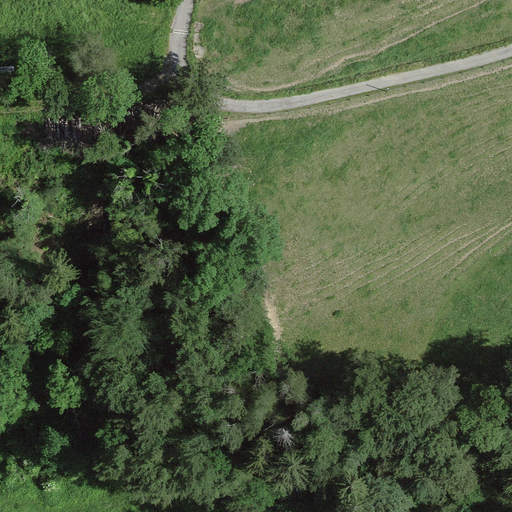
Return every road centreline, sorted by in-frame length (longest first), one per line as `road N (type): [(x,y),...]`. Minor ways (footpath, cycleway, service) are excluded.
road 1 (residential): [(188,0),(185,71),(244,104),(325,95),(511,50)]
road 2 (track): [(185,71),(154,91),(0,110)]
